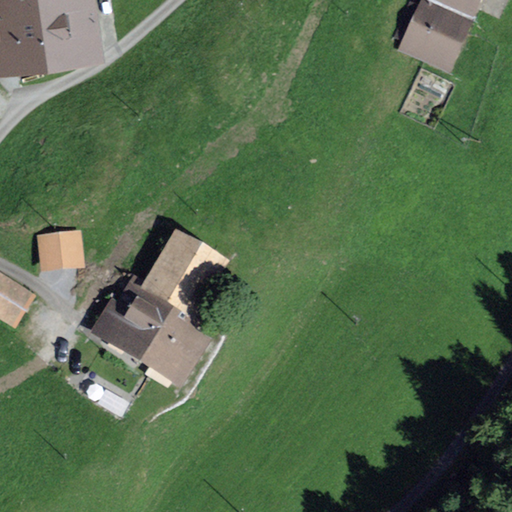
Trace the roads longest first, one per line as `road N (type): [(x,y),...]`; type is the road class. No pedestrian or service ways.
road 1 (track): [(0,134),(10,116),(57,94),(180,0)]
road 2 (track): [(396,511),(511,371)]
